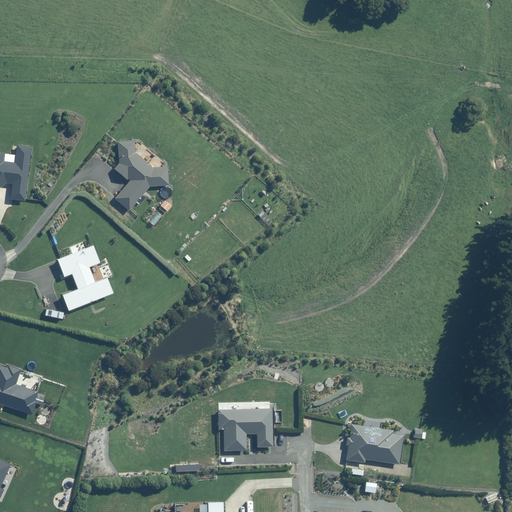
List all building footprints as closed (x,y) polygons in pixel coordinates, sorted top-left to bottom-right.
[(128,210),(148,186),(167,186),(166,167),(149,167),(133,153),(133,140),(116,141),(118,162),(112,170),(127,182),(113,198),(128,210)] [(16,146),(14,164),(1,162),(2,152),(0,152),(0,186),(5,183),(11,184),(9,199),(25,200),(30,147),(16,146)] [(0,404),(30,414),(34,402),(31,401),(34,392),(14,385),(19,370),(6,366),(5,368),(0,366),(0,404)] [(272,410),(216,410),(216,429),(221,429),(221,450),(245,450),(245,434),(256,434),(256,447),(272,447),(272,410)] [(346,457),(398,464),(401,435),(391,433),(391,430),(347,425),(344,445),(347,445),(346,457)] [(205,511),(221,511),(221,501),(205,502),(205,511)]
